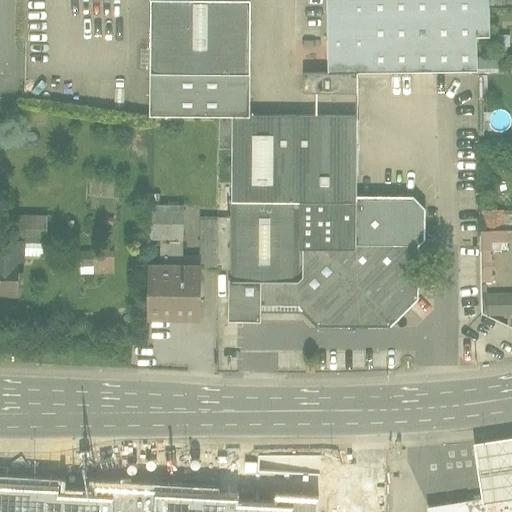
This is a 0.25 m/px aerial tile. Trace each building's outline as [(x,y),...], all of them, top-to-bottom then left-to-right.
[(511,0),(325,0),(326,75),(303,76),(303,100),(357,100),(357,77),(491,76),(490,9),(511,8),(511,0)] [(249,4),(148,3),(148,116),(230,116),(250,117),(249,4)] [(250,117),(230,116),(224,322),(258,323),(259,307),(299,308),(317,327),(386,329),(420,299),(420,279),(437,266),(419,247),(424,240),(424,211),(409,196),(355,196),(356,118),(250,117)] [(151,261),(151,319),(203,319),(203,259),(183,259),(183,203),(150,203),(150,237),(162,237),(162,260),(151,261)] [(0,299),(21,300),(22,263),(45,263),(46,238),(0,237),(0,299)] [(491,284),(492,251),(483,251),(482,284),(491,284)] [(82,258),(82,272),(110,272),(111,259),(82,258)] [(481,469),(485,493),(511,488),(511,432),(476,439),(481,469)] [(0,511),(389,511),(394,448),(354,453),(186,452),(119,452),(93,465),(51,472),(0,470),(0,511)] [(511,511),(511,489),(472,496),(432,503),(433,511),(511,511)]
